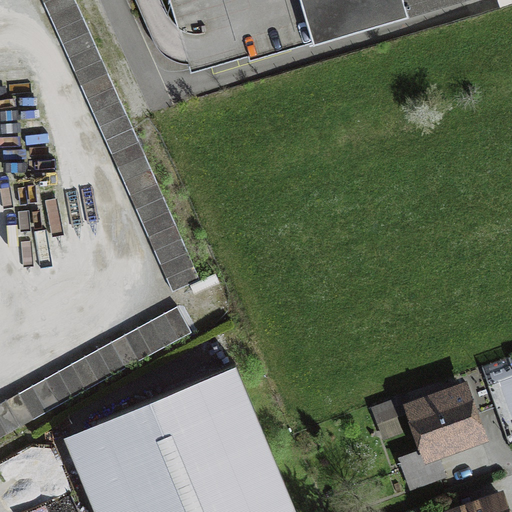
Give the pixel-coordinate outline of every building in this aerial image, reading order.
[(409,10),(405,0),(173,0),(196,74),(409,10)] [(405,0),(409,10),(442,0),(405,0)] [(288,511),(228,367),(75,430),(108,511),(288,511)] [(429,447),(401,457),(410,484),(446,472),(439,452),(479,439),(462,390),(415,405),(429,447)] [(400,398),(373,407),(378,419),(404,411),(400,398)] [(506,511),(501,496),(452,511),(506,511)]
